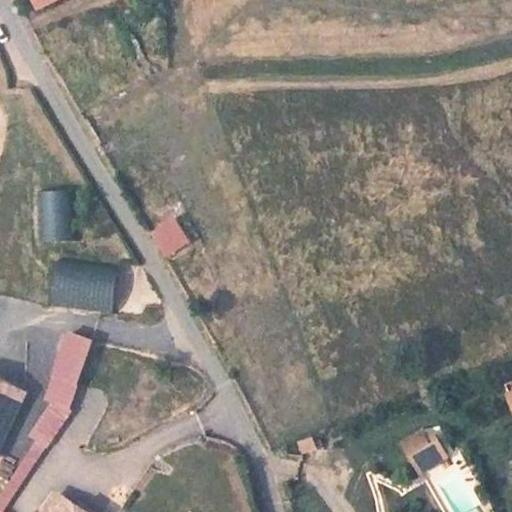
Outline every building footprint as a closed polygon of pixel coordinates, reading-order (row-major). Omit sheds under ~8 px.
[(68,239),(69,191),(30,191),(30,239),(68,239)] [(174,217),(152,229),(168,258),(190,246),(174,217)] [(112,315),(119,269),(64,261),(57,306),(112,315)] [(91,343),(67,336),(47,399),(53,402),(31,435),(37,440),(0,495),(0,511),(3,511),(71,411),(68,409),(77,388),(77,383),(91,343)] [(0,451),(27,394),(0,380),(0,451)] [(423,430),(407,437),(414,453),(430,446),(423,430)] [(451,459),(441,440),(430,446),(414,453),(423,473),(451,459)] [(56,511),(64,501),(54,494),(42,511),(56,511)] [(79,511),(64,501),(56,511),(79,511)]
